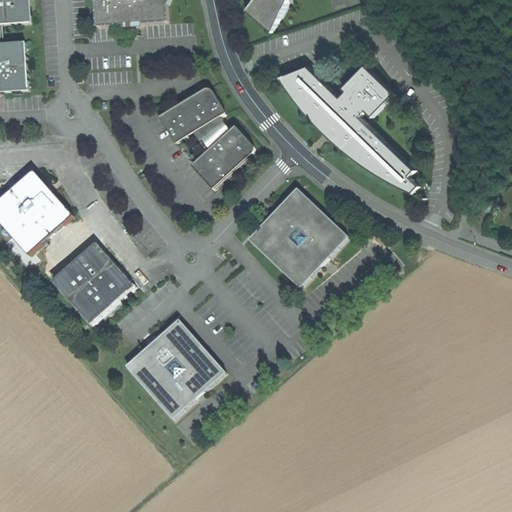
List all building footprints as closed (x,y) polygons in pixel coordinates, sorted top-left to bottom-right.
[(0,0),(0,26),(5,26),(34,24),(32,0),(0,0)] [(97,0),(100,26),(170,22),(170,4),(171,0),(97,0)] [(255,0),(248,10),(274,33),(289,0),(255,0)] [(5,26),(0,26),(0,93),(31,91),(29,67),(28,44),(6,45),(5,26)] [(298,69),(281,76),(287,85),(292,92),(296,96),(307,109),(311,106),(357,153),(355,156),(367,165),(375,170),(382,175),(402,185),(415,193),(422,185),(412,174),(417,169),(362,116),(368,110),(375,116),(398,93),(367,65),(344,88),(347,91),(342,96),(309,65),(306,66),(306,68),(301,72),(299,71),(298,70),(298,69)] [(212,97),(207,90),(163,118),(174,137),(173,137),(178,145),(197,133),(222,118),(228,114),(223,106),(224,105),(221,100),(217,93),(212,97)] [(311,106),(307,109),(315,119),(322,127),(329,134),(338,141),(346,148),(355,156),(357,153),(311,106)] [(197,133),(212,153),(233,133),(222,118),(197,133)] [(244,135),(238,128),(233,133),(212,153),(196,168),(216,190),(257,153),(252,148),(256,145),(250,139),(246,134),(244,135)] [(56,194),(37,173),(23,186),(19,183),(10,191),(13,195),(0,206),(0,220),(32,256),(51,239),(57,234),(77,217),(56,194)] [(350,238),(300,191),(278,214),(253,241),(303,288),(350,238)] [(77,235),(57,234),(51,239),(51,258),(57,263),(76,264),(81,260),(82,240),(77,235)] [(119,264),(100,243),(81,260),(76,264),(56,283),(95,327),(139,287),(119,264)] [(190,330),(183,322),(132,367),(177,419),(228,374),(190,330)]
